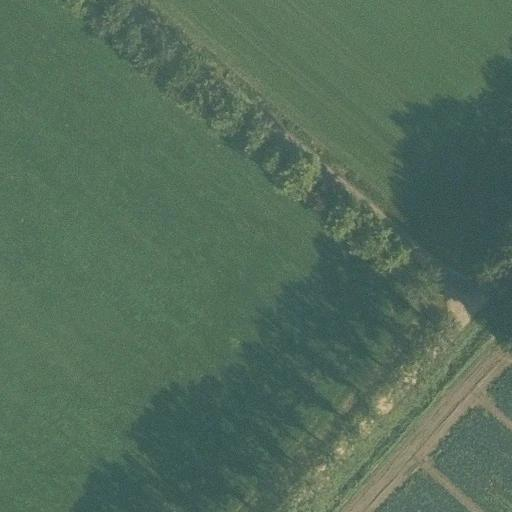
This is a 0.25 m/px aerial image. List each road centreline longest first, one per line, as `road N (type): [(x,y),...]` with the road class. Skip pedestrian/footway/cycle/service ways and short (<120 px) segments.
road 1 (track): [(464,307),(104,0)]
road 2 (track): [(285,511),(464,307)]
